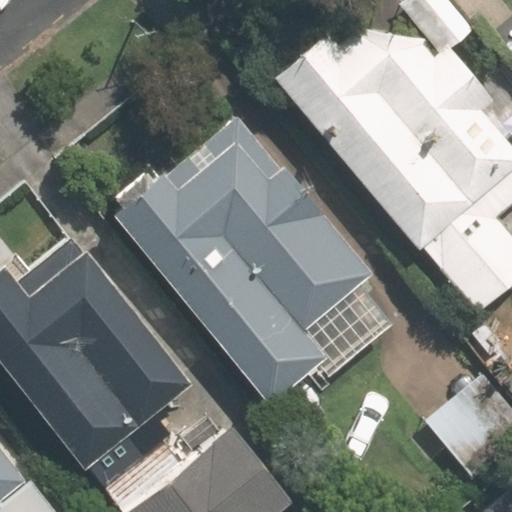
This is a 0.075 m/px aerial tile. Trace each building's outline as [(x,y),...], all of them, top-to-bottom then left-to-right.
[(479,92),(437,43),(463,21),(445,0),(391,0),(428,44),(419,51),(408,39),(409,32),(327,17),(325,36),(311,20),(253,69),(399,242),(404,237),(460,302),(511,257),(511,242),(485,211),(511,188),(511,159),(465,104),(479,92)] [(100,207),(254,396),(304,355),(315,367),(390,308),(229,108),(153,171),(150,166),(100,207)] [(144,437),(141,434),(134,425),(150,410),(141,398),(165,380),(47,235),(0,273),(0,393),(59,466),(64,463),(83,488),(87,485),(144,437)] [(473,372),(413,421),(451,468),(511,420),(473,372)] [(101,501),(86,511),(87,511),(245,511),(242,508),(260,495),(203,425),(192,433),(190,429),(160,453),(101,501)] [(101,501),(160,453),(144,432),(141,434),(144,437),(87,485),(101,501)] [(0,507),(12,498),(0,482),(0,475),(0,476),(0,475),(0,507)]
